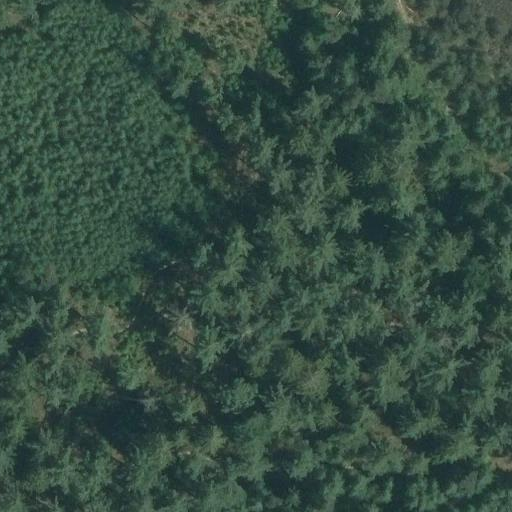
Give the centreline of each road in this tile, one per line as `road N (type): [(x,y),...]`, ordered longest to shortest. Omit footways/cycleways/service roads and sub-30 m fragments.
road 1 (track): [(368,0),(404,117),(485,221),(511,238)]
road 2 (track): [(511,473),(343,511)]
